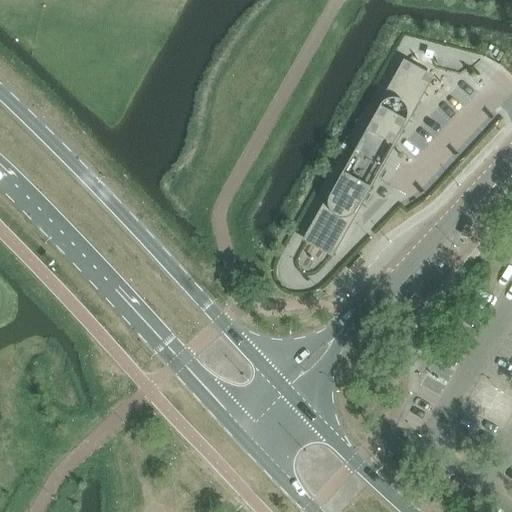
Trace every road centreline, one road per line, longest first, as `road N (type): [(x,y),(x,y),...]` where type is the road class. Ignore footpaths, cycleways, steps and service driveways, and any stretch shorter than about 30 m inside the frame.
road 1 (secondary): [(285,390),(0,93)]
road 2 (secondary): [(0,174),(243,436)]
road 3 (unclassified): [(285,390),(511,151)]
road 4 (secondary): [(409,511),(285,390)]
